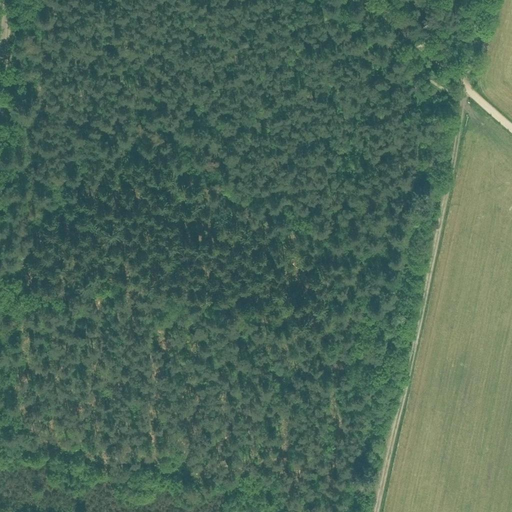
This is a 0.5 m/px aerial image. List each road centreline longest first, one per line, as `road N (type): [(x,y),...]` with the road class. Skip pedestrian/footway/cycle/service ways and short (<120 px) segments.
road 1 (track): [(465,91),(372,511)]
road 2 (track): [(465,91),(369,0)]
